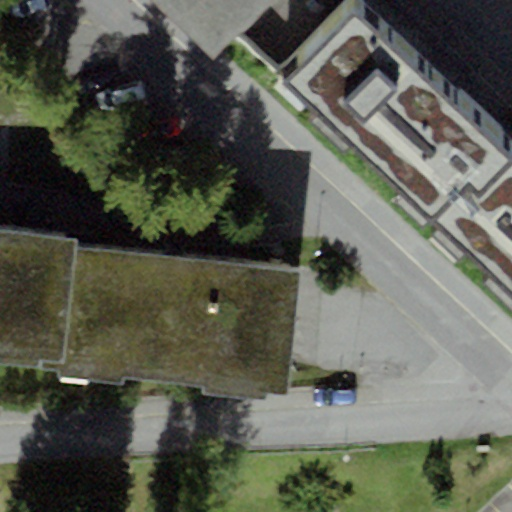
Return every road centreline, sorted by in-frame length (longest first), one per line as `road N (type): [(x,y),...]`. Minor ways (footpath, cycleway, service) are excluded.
road 1 (residential): [(511,381),(92,0)]
road 2 (residential): [(511,398),(0,431)]
